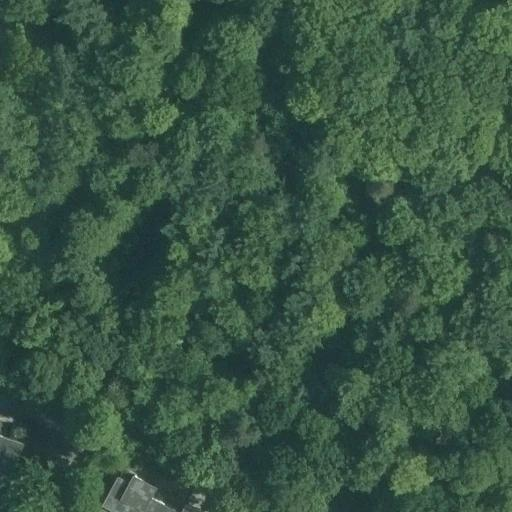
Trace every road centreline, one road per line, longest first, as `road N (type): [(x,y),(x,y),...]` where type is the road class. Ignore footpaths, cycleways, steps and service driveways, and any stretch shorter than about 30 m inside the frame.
road 1 (track): [(224,0),(71,431)]
road 2 (residential): [(326,511),(71,431)]
